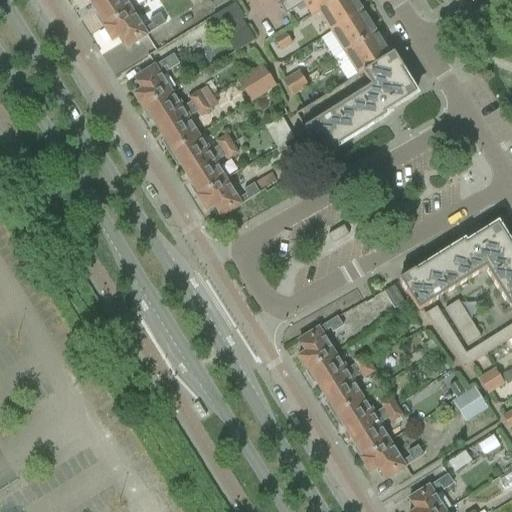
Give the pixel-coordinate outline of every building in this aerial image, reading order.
[(94,16),(103,30),(132,12),(124,0),(99,0),(90,6),(96,15),(94,16)] [(207,0),(208,0),(214,10),(229,1),(230,0),(207,0)] [(303,5),(310,17),(336,0),(286,0),(278,5),(285,16),(303,5)] [(317,13),(330,34),(362,14),(353,0),(336,0),(310,17),(317,13)] [(233,6),(209,20),(230,52),(233,56),(247,47),(254,42),(251,38),(240,21),(241,20),(233,6)] [(132,12),(103,30),(111,43),(119,38),(126,49),(143,39),(165,25),(159,15),(149,22),(151,26),(144,30),(132,12)] [(330,34),(343,55),(376,35),(362,14),(330,34)] [(333,64),(341,60),(328,34),(320,39),(333,64)] [(273,42),(279,52),(291,45),(284,35),(273,42)] [(343,55),(357,77),(389,57),(376,35),(343,55)] [(383,116),(414,96),(400,73),(402,71),(392,55),(389,57),(357,77),(294,117),(322,161),(338,151),(337,148),(384,119),(383,116)] [(132,97),(140,108),(169,90),(158,72),(166,68),(168,72),(179,65),(173,56),(155,67),(151,69),(133,80),(141,91),(132,97)] [(261,67),(237,83),(250,103),(274,88),(261,67)] [(302,80),(298,73),(282,83),(286,90),(302,80)] [(286,90),(291,98),(307,88),(302,80),(286,90)] [(151,122),(156,130),(204,101),(199,92),(188,99),(190,103),(183,108),(179,103),(178,104),(169,90),(140,108),(149,123),(151,122)] [(160,141),(169,155),(198,136),(191,125),(193,124),(190,119),(197,114),(200,118),(211,111),(204,101),(156,130),(162,140),(160,141)] [(179,166),(185,177),(233,147),(226,136),(215,143),(218,147),(210,152),(207,147),(206,148),(198,136),(169,155),(177,167),(179,166)] [(294,142),(285,147),(295,164),(303,159),(294,142)] [(188,186),(198,201),(226,183),(217,169),(220,167),(217,163),(225,158),(227,162),(238,155),(233,147),(185,177),(190,184),(188,186)] [(270,175),(254,184),(257,191),(274,182),(270,175)] [(226,183),(198,201),(205,213),(213,207),(220,219),(240,207),(240,206),(259,194),(253,185),(243,192),(245,195),(237,201),(226,183)] [(327,236),(332,245),(348,236),(343,227),(327,236)] [(511,252),(496,227),(464,247),(463,245),(415,274),(414,272),(403,278),(398,282),(417,313),(484,271),(511,316),(511,252)] [(393,287),(383,293),(393,311),(404,304),(393,287)] [(448,317),(461,308),(457,302),(444,310),(448,317)] [(451,323),(465,314),(461,308),(448,317),(451,323)] [(424,315),(429,321),(440,315),(436,309),(424,315)] [(465,314),(451,323),(455,329),(468,321),(465,314)] [(433,328),(444,321),(440,315),(429,321),(433,328)] [(304,354),(296,359),(304,371),(332,353),(321,336),(329,331),(332,335),(342,328),(336,319),(317,330),(297,342),(304,354)] [(438,334),(448,328),(444,321),(433,328),(438,334)] [(455,329),(459,335),(472,327),(468,321),(455,329)] [(472,327),(459,335),(463,341),(476,333),(472,327)] [(448,328),(438,334),(443,341),(452,335),(448,328)] [(497,335),(503,345),(510,341),(504,331),(497,335)] [(480,339),(476,333),(463,341),(467,347),(480,339)] [(443,341),(448,348),(457,343),(452,335),(443,341)] [(496,349),(503,345),(497,335),(490,340),(496,349)] [(496,349),(490,340),(483,344),(489,353),(496,349)] [(453,356),(462,350),(457,343),(448,348),(453,356)] [(489,353),(483,344),(476,348),(482,358),(489,353)] [(469,352),(475,362),(482,358),(476,348),(469,352)] [(423,350),(418,353),(423,360),(427,356),(423,350)] [(464,355),(465,355),(462,350),(453,356),(459,363),(466,359),(464,355)] [(475,362),(469,352),(465,355),(464,355),(466,359),(459,363),(463,369),(475,362)] [(315,384),(320,392),(368,363),(363,355),(352,362),(354,366),(346,370),(343,365),(341,367),(332,353),(304,371),(313,386),(315,384)] [(324,404),(332,417),(361,399),(354,388),(356,386),(353,381),(361,376),(363,381),(374,374),(368,363),(320,392),(326,403),(324,404)] [(53,460),(0,493),(0,511),(102,511),(151,481),(78,364),(12,406),(32,437),(37,434),(53,460)] [(498,378),(494,371),(478,381),(482,388),(498,378)] [(511,375),(510,372),(500,377),(506,386),(511,382),(511,375)] [(482,388),(487,395),(503,385),(498,378),(482,388)] [(457,383),(448,388),(454,398),(463,392),(457,383)] [(473,390),(452,403),(465,423),(486,410),(473,390)] [(343,428),(349,439),(397,409),(390,399),(379,406),(381,410),(374,414),(371,409),(368,410),(361,399),(332,417),(341,430),(343,428)] [(0,401),(0,436),(16,427),(0,401)] [(352,448),(361,463),(390,445),(382,431),(384,430),(380,425),(388,420),(390,425),(402,418),(397,409),(349,439),(354,447),(352,448)] [(511,412),(502,419),(508,429),(511,427),(511,412)] [(492,437),(477,447),(483,457),(498,448),(492,437)] [(390,445),(361,463),(369,475),(377,470),(384,481),(401,471),(404,469),(423,457),(417,448),(406,454),(409,458),(401,463),(396,455),(390,445)] [(0,485),(15,476),(0,452),(0,485)] [(413,511),(440,511),(443,510),(433,493),(440,488),(442,492),(453,486),(447,476),(429,487),(425,489),(407,500),(415,511),(413,511)]
